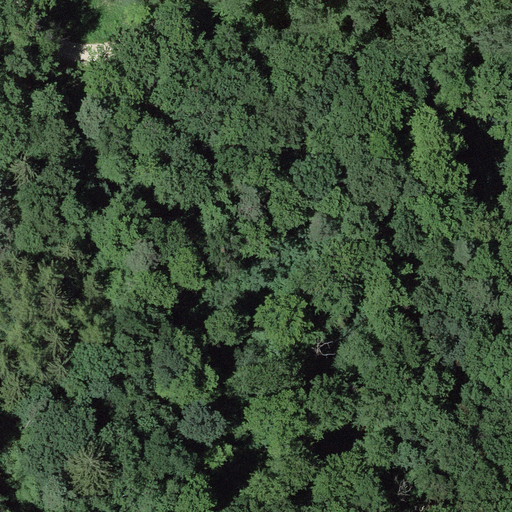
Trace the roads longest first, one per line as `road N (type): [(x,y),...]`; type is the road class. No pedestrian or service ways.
road 1 (track): [(511,266),(414,212),(308,181),(227,120),(156,51)]
road 2 (track): [(156,51),(128,57),(67,49),(41,33),(24,3)]
